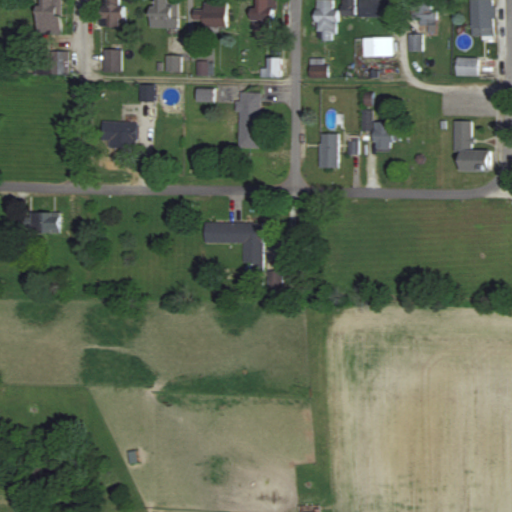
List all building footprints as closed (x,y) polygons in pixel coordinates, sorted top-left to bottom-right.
[(62,0),(38,0),(39,34),(62,34),(62,0)] [(125,26),(124,0),(102,0),(103,26),(125,26)] [(178,0),(151,0),(151,26),(178,27),(178,0)] [(273,37),(272,0),(253,0),(254,37),(273,37)] [(320,32),(320,39),(336,39),(336,0),(315,0),(316,32),(320,32)] [(354,0),(343,0),(344,14),(355,14),(354,0)] [(389,0),(359,0),(359,16),(390,16),(389,0)] [(470,0),(470,36),(495,36),(494,0),(470,0)] [(202,15),(202,26),(227,26),(227,2),(204,2),(204,15),(202,15)] [(436,19),(436,3),(411,3),(411,24),(429,24),(429,19),(436,19)] [(421,50),(421,34),(408,34),(408,50),(421,50)] [(393,55),(393,36),(363,36),(363,55),(393,55)] [(103,49),(103,73),(122,73),(122,49),(103,49)] [(69,51),(51,51),(51,75),(69,75),(69,51)] [(260,68),(260,76),(281,76),(281,57),(267,57),(267,68),(260,68)] [(456,75),(478,75),(478,57),(456,57),(456,75)] [(309,77),(327,77),(327,63),(309,63),(309,77)] [(260,92),(239,92),(238,148),(260,148),(260,92)] [(489,171),(489,149),(473,149),(472,120),(455,121),(456,171),(489,171)] [(109,142),(109,147),(136,147),(136,122),(103,122),(103,142),(109,142)] [(374,122),(374,150),(390,150),(390,142),(401,142),(401,122),(374,122)] [(320,133),(320,168),(339,168),(339,133),(320,133)] [(61,212),(31,212),(31,232),(61,232),(61,212)] [(263,222),(205,222),(204,242),(244,242),(244,263),(252,263),(252,269),(262,269),(263,222)]
